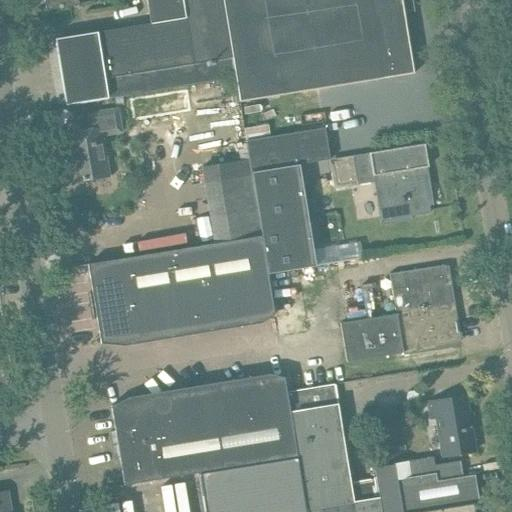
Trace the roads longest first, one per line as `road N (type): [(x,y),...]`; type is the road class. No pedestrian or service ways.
road 1 (unclassified): [(59,430),(0,65)]
road 2 (unclassified): [(511,301),(462,0)]
